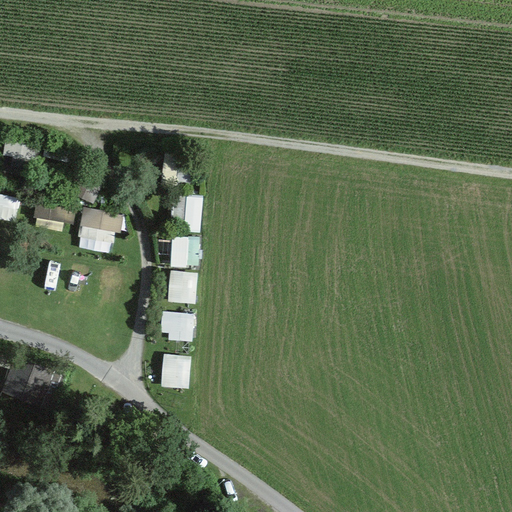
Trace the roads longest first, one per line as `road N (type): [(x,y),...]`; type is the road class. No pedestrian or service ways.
road 1 (track): [(511,175),(0,114)]
road 2 (unclassified): [(300,511),(148,397),(0,330)]
road 3 (track): [(148,397),(141,248),(121,193),(65,122)]
